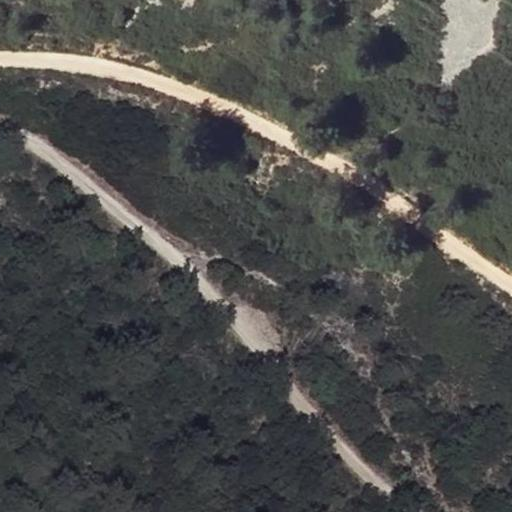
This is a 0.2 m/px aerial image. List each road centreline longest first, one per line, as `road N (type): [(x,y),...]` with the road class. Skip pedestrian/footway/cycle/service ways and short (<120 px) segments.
road 1 (track): [(0,60),(100,66),(233,109),(398,202),(511,282)]
road 2 (track): [(0,121),(125,208),(405,511)]
